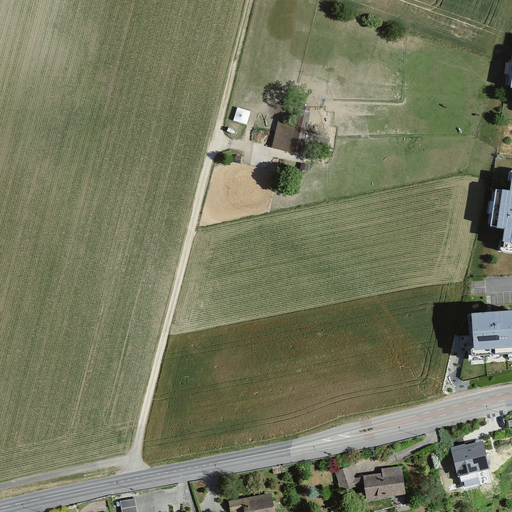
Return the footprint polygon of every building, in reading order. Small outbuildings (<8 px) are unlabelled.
[(238,106),(235,120),(248,123),(252,110),(238,106)] [(279,119),(273,148),(302,154),(310,113),(295,110),(293,122),(279,119)] [(511,185),(511,192),(496,190),(492,227),(506,228),(504,248),(511,248),(511,185)] [(511,312),(469,315),(471,336),(472,354),(485,353),(508,352),(511,351),(511,312)] [(481,444),(453,451),(460,475),(487,468),(481,444)] [(350,467),(335,471),(341,490),(356,485),(350,467)] [(363,476),(366,499),(405,494),(401,467),(382,469),(382,473),(363,476)] [(273,511),(271,494),(230,502),(231,511),(273,511)] [(136,511),(135,499),(121,501),(122,511),(136,511)]
